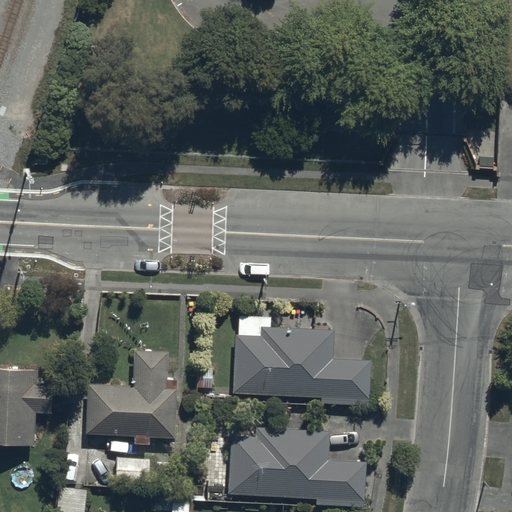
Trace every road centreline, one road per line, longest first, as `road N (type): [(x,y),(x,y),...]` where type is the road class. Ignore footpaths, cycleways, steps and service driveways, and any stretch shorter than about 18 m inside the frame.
road 1 (unclassified): [(464,241),(0,219)]
road 2 (residential): [(439,511),(464,241)]
